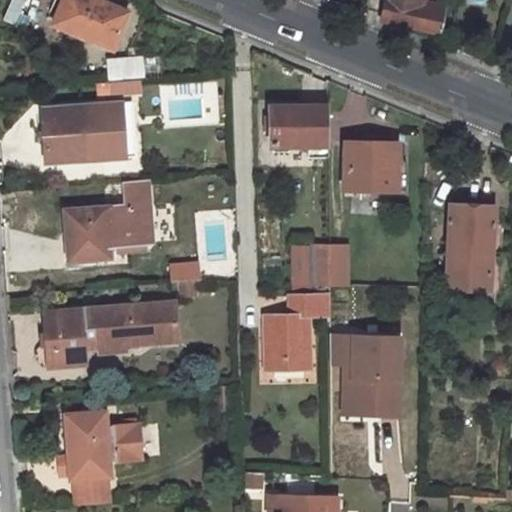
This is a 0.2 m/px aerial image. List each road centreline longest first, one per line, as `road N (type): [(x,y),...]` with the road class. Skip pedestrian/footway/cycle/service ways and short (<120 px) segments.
road 1 (unclassified): [(511,113),(223,0)]
road 2 (residential): [(0,368),(10,511)]
